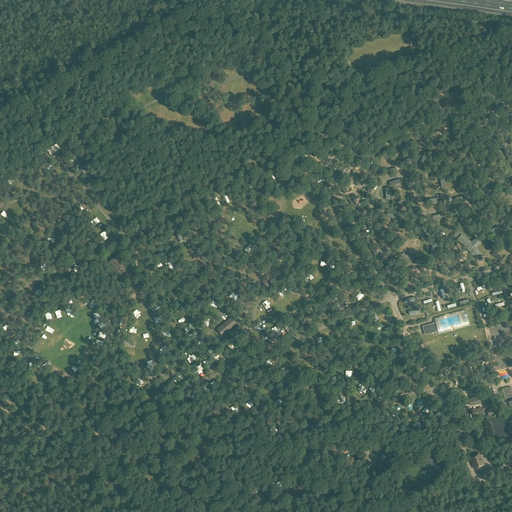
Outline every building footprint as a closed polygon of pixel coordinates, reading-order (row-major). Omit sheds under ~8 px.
[(56,144),(47,151),(51,156),(60,149),(56,144)] [(462,235),(457,239),(480,261),(484,257),(475,247),(480,241),(478,239),(471,244),(462,235)] [(127,267),(125,265),(124,263),(122,264),(116,256),(110,262),(116,269),(115,270),(118,274),(119,273),(126,280),(132,275),(126,268),(127,267)] [(444,333),(464,328),(464,327),(470,326),(465,310),(460,311),(439,317),(434,318),(435,323),(423,326),(424,331),(426,335),(438,332),(438,334),(443,333),(444,333)] [(231,319),(217,329),(221,336),(236,325),(231,319)] [(494,406),(491,392),(484,393),(488,408),(494,406)] [(476,398),(469,399),(471,405),(480,403),(479,396),(476,396),(476,398)] [(463,421),(468,420),(464,399),(459,400),(463,421)] [(482,408),(471,410),(473,417),(484,415),(482,408)] [(487,409),(489,417),(493,417),(492,416),(496,415),(495,408),(491,409),(491,408),(487,409)] [(500,419),(486,422),(491,443),(510,439),(507,427),(510,426),(509,421),(501,422),(500,419)] [(374,448),(373,451),(380,453),(383,454),(382,455),(387,456),(389,449),(385,448),(382,448),(383,446),(378,445),(377,449),(374,448)] [(478,454),(470,457),(473,464),(474,468),(483,464),(481,461),(478,454)] [(432,456),(425,463),(433,470),(431,472),(436,476),(437,475),(444,468),(433,458),(432,457),(432,456)] [(285,465),(283,463),(277,466),(278,469),(279,468),(281,472),(286,470),(284,466),(285,465)] [(317,496),(316,504),(328,505),(329,497),(317,496)]
